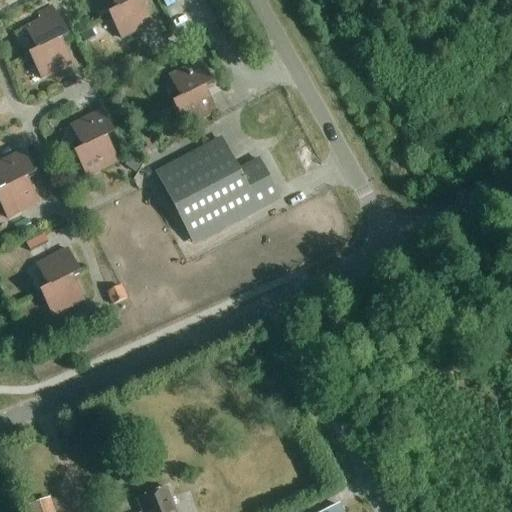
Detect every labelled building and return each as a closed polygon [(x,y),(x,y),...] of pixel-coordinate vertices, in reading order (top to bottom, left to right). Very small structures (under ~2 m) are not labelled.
[(138,0),(117,11),(109,15),(122,40),(152,25),(139,1),(141,0),(138,0)] [(111,0),(117,11),(138,0),(111,0)] [(36,15),(39,21),(25,28),(37,52),(30,56),(67,37),(52,7),(36,15)] [(68,38),(67,37),(30,56),(42,81),(72,66),(60,42),(68,38)] [(167,75),(180,99),(172,103),(186,128),(215,112),(202,88),(210,84),(196,59),(167,75)] [(75,154),(113,135),(100,111),(71,126),(83,150),(75,154)] [(113,136),(113,135),(75,154),(88,179),(118,164),(105,140),(113,136)] [(237,169),(221,140),(220,139),(156,173),(193,243),(278,197),(257,158),(237,169)] [(0,193),(33,176),(21,152),(0,162),(0,184),(3,191),(0,192),(0,193)] [(129,160),(124,167),(135,175),(140,168),(129,160)] [(38,205),(26,181),(0,193),(0,203),(8,220),(38,205)] [(27,221),(14,227),(19,237),(32,230),(27,221)] [(25,246),(30,254),(47,245),(43,236),(25,246)] [(49,289),(79,275),(66,250),(37,265),(49,289)] [(84,303),(71,279),(41,294),(54,318),(84,303)] [(112,307),(128,300),(121,286),(106,293),(112,307)] [(369,431),(377,447),(389,441),(381,426),(369,431)] [(138,501),(142,511),(175,511),(167,490),(138,501)] [(29,508),(30,511),(50,511),(47,502),(29,508)]
